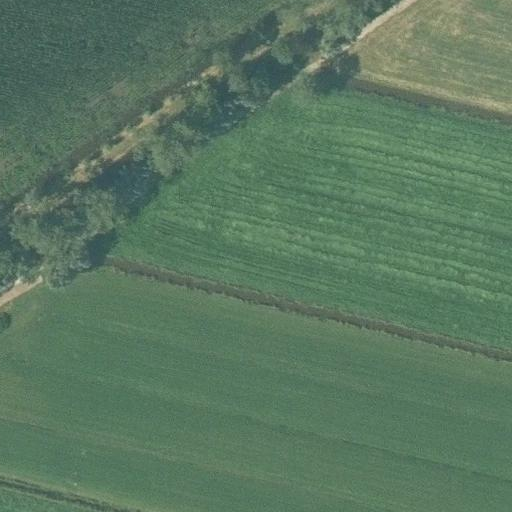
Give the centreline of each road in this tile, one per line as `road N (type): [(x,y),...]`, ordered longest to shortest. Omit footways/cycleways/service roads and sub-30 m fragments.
road 1 (track): [(0,293),(412,0)]
road 2 (track): [(0,230),(328,0)]
